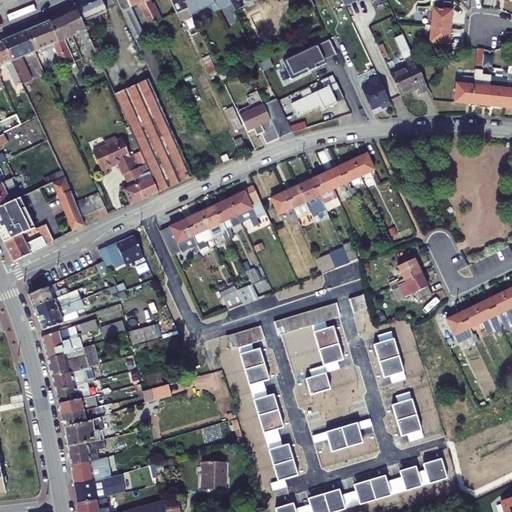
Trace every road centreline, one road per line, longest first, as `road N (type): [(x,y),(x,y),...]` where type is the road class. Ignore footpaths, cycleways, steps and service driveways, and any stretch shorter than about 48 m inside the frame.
road 1 (residential): [(143,210),(317,138),(458,125),(511,130)]
road 2 (residential): [(264,314),(315,478),(389,455)]
road 3 (secondary): [(5,287),(28,347),(60,502)]
road 4 (residential): [(143,210),(201,334),(264,314)]
road 5 (residential): [(389,455),(341,289)]
road 6 (residential): [(2,280),(143,210)]
